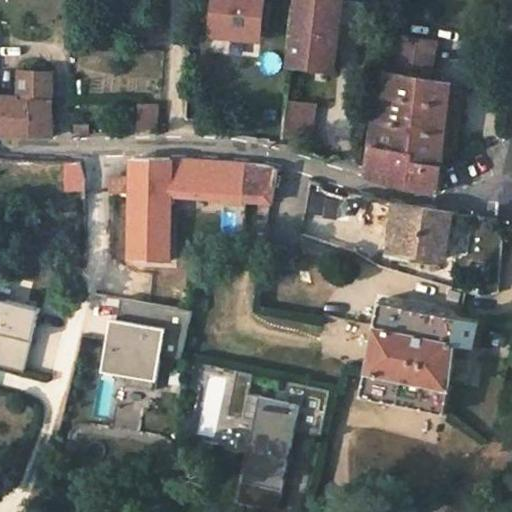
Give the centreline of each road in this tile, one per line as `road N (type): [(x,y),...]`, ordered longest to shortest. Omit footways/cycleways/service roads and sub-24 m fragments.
road 1 (unclassified): [(98,147),(230,146),(425,201),(478,200),(511,187)]
road 2 (residential): [(41,448),(96,257),(98,147)]
